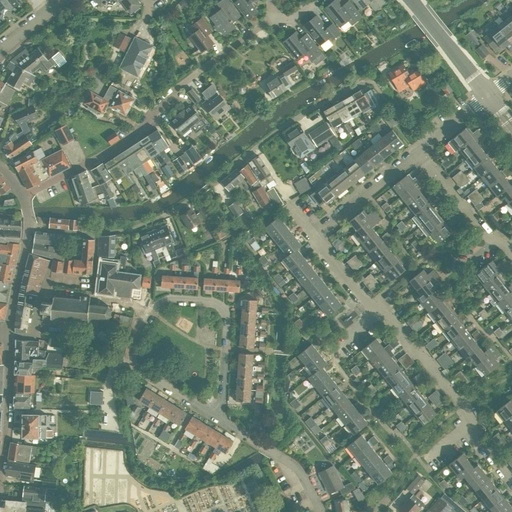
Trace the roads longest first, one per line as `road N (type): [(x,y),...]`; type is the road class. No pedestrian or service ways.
road 1 (residential): [(29,227),(132,230),(170,213),(282,128),(371,76)]
road 2 (residential): [(22,195),(137,134),(175,88),(273,17)]
road 3 (residential): [(220,420),(130,360),(138,331),(165,300),(198,301)]
road 4 (residential): [(511,473),(374,311)]
road 5 (residential): [(0,479),(7,335)]
road 6 (residential): [(511,253),(501,238),(479,231),(421,150)]
road 7 (residential): [(311,235),(421,150)]
road 8 (residential): [(198,301),(226,311),(220,420)]
road 9 (residential): [(319,511),(291,464),(220,420)]
road 10 (tertiary): [(487,95),(410,0)]
road 11 (residential): [(7,335),(32,332),(45,282),(90,287)]
